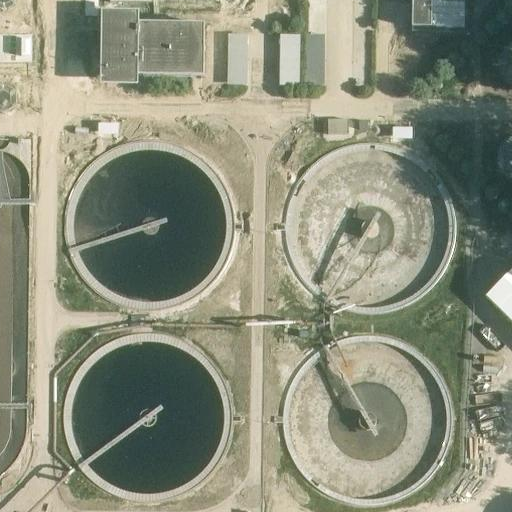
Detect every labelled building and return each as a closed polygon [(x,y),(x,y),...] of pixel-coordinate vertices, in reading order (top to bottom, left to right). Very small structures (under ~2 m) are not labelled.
[(158,16),(178,16),(178,2),(158,1),(158,16)] [(465,3),(412,2),(412,29),(464,30),(465,3)] [(18,19),(8,18),(8,30),(18,30),(18,19)] [(203,68),(204,26),(136,25),(136,20),(107,20),(106,81),(134,82),(134,77),(136,77),(190,78),(203,78),(203,68)] [(229,33),(227,86),(249,86),(251,34),(229,33)] [(0,62),(10,62),(10,35),(0,34),(0,62)] [(302,35),(281,35),(280,86),(301,87),(302,35)] [(326,87),(326,35),(305,35),(304,87),(326,87)] [(511,43),(504,44),(502,83),(511,83),(511,43)]
